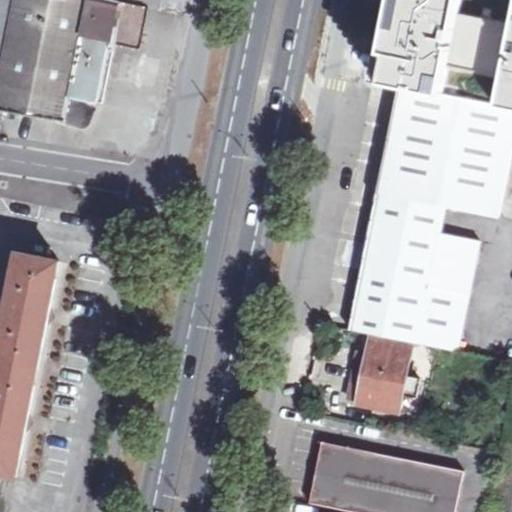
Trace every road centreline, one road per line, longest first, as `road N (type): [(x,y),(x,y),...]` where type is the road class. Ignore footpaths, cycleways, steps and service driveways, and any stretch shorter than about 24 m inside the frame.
road 1 (residential): [(250,511),(358,0)]
road 2 (primary): [(203,511),(308,0)]
road 3 (primary): [(210,216),(152,511)]
road 4 (primary): [(256,0),(210,216)]
road 5 (residential): [(209,0),(174,186)]
road 6 (residential): [(137,181),(0,158)]
